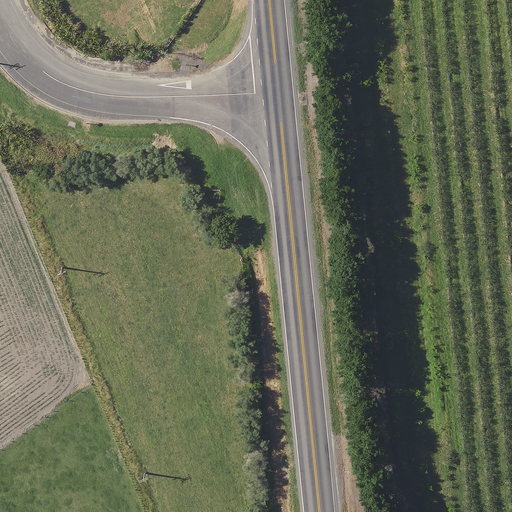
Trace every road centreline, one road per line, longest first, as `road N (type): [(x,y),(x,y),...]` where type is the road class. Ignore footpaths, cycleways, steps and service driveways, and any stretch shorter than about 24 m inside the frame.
road 1 (trunk): [(278,89),(318,511)]
road 2 (unclassified): [(278,89),(143,96),(84,87),(42,71),(0,29)]
